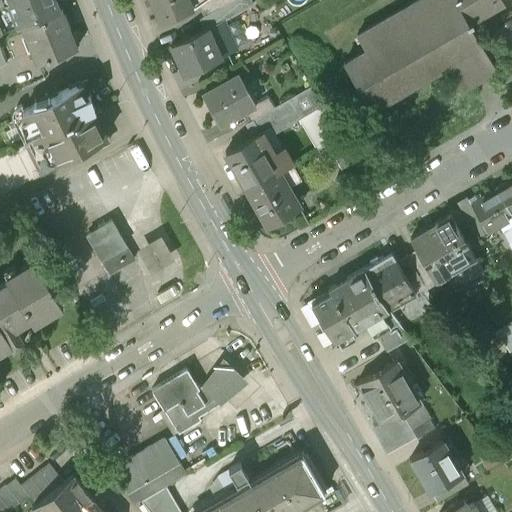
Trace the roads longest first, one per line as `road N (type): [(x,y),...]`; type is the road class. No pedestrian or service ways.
road 1 (secondary): [(250,283),(182,169),(106,0)]
road 2 (residential): [(511,131),(250,283)]
road 3 (secondary): [(390,511),(250,283)]
road 4 (residential): [(49,405),(250,283)]
road 5 (residential): [(49,405),(129,511)]
